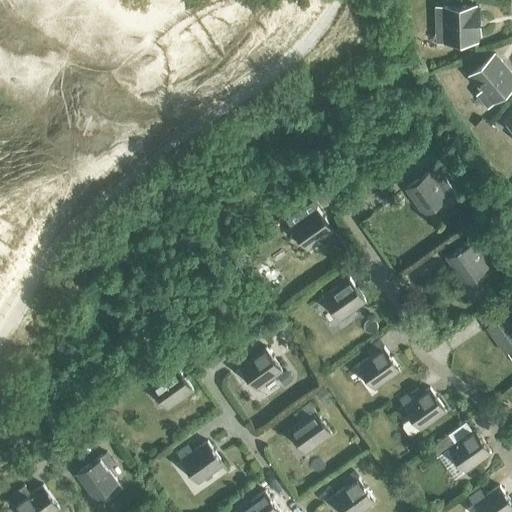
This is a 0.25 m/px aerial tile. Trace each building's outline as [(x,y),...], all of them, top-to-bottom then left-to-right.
[(479,6),(476,6),(476,5),(436,6),(437,28),(444,28),(445,40),(477,39),(476,18),(479,17),(479,6)] [(470,74),(493,100),(511,83),(511,72),(495,53),(470,74)] [(483,131),(489,123),(482,117),(475,125),(483,131)] [(489,123),(483,131),(490,137),(497,130),(489,123)] [(445,175),(444,176),(437,165),(406,187),(424,213),(456,191),(445,175)] [(290,227),(306,249),(332,230),(317,208),(290,227)] [(447,256),(465,283),(488,266),(470,240),(447,256)] [(323,296),(338,318),(364,300),(349,278),(323,296)] [(487,326),(506,352),(511,347),(511,312),(510,309),(487,326)] [(357,365),(372,387),(398,368),(383,346),(357,365)] [(238,366),(254,389),(281,370),(265,347),(238,366)] [(167,408),(192,389),(175,366),(161,377),(157,370),(145,378),(167,408)] [(403,406),(419,428),(445,409),(429,387),(403,406)] [(288,429),(304,452),(331,433),(308,401),(297,410),(303,419),(288,429)] [(447,448),(463,470),(489,451),(473,429),(447,448)] [(197,481),(222,463),(206,440),(192,450),(187,444),(176,452),(197,481)] [(75,472),(94,498),(117,481),(107,467),(113,462),(105,450),(75,472)] [(332,496),(342,511),(356,511),(374,500),(358,477),(332,496)] [(23,511),(51,511),(59,506),(42,483),(29,492),(23,484),(10,494),(23,511)] [(473,503),(478,511),(506,511),(511,509),(511,503),(499,485),(473,503)] [(238,509),(240,511),(279,511),(264,490),(238,509)]
